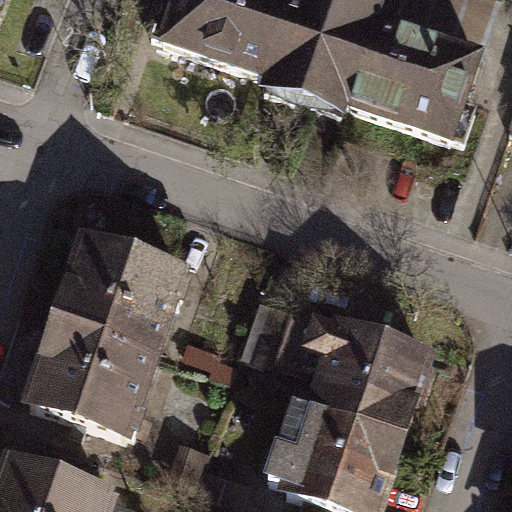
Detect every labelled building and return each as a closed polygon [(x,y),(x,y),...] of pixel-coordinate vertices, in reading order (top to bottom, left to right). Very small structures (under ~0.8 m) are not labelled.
[(173,0),(155,59),(258,93),(288,0),(173,0)] [(288,0),(258,93),(255,102),(345,132),(348,123),(380,29),(384,17),(347,5),(348,0),(288,0)] [(485,63),(380,29),(348,123),(453,158),(455,151),(467,155),(480,117),(468,113),(485,63)] [(79,245),(50,332),(160,369),(189,281),(79,245)] [(404,456),(432,369),(264,314),(247,365),(309,386),(298,421),(404,456)] [(50,332),(21,420),(131,456),(160,369),(50,332)] [(282,511),(385,511),(404,456),(298,421),(281,473),(266,468),(254,503),(282,511)] [(213,463),(180,452),(171,478),(204,489),(213,463)] [(116,511),(0,473),(0,511),(116,511)] [(203,504),(226,511),(248,511),(253,500),(209,486),(203,504)]
